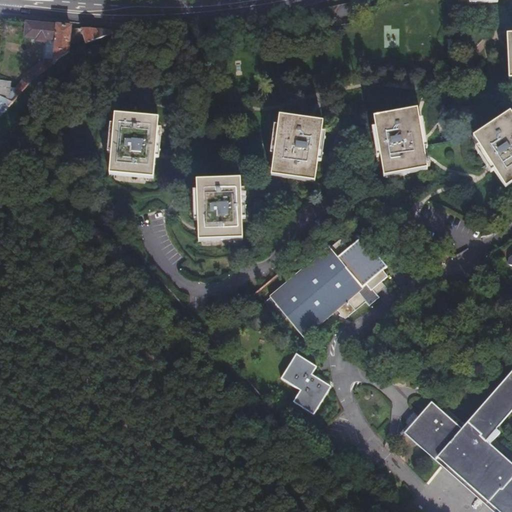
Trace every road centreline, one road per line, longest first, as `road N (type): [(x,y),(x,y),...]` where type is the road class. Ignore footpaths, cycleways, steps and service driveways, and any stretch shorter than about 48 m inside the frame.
road 1 (secondary): [(0,9),(153,20),(312,0)]
road 2 (secondary): [(226,0),(65,0)]
